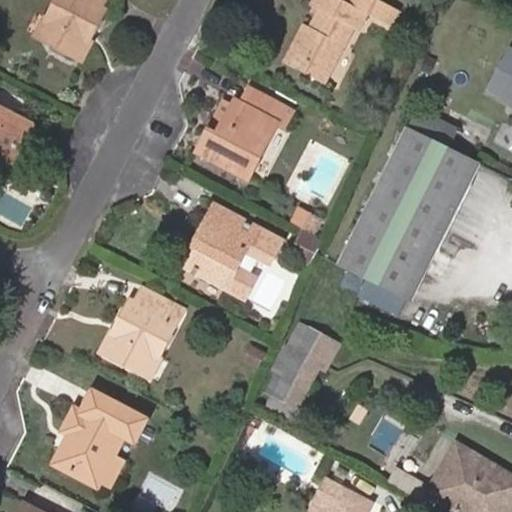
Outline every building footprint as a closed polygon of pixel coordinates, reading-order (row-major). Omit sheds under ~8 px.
[(61,0),(50,22),(46,20),(38,36),(82,60),(90,44),(88,43),(104,11),(100,9),(104,0),(61,0)] [(317,60),(310,73),(324,82),(354,26),(357,28),(366,12),(389,24),(396,12),(372,0),(347,0),(345,5),(335,0),(313,0),(312,3),(321,8),(309,31),(303,28),(293,46),(317,60)] [(317,60),(293,46),(286,61),(310,73),(317,60)] [(511,52),(493,89),(511,99),(511,52)] [(229,124),(216,117),(198,153),(247,179),(276,125),(284,128),(292,113),(248,90),(237,110),(229,124)] [(229,124),(237,110),(223,103),(216,117),(229,124)] [(0,158),(8,163),(27,128),(0,112),(0,158)] [(396,293),(406,297),(411,299),(480,165),(433,141),(441,125),(416,113),(408,129),(406,128),(339,265),(367,279),(358,296),(387,311),(396,293)] [(0,158),(0,168),(3,171),(8,163),(0,158)] [(280,244),(214,208),(194,246),(199,249),(189,269),(246,299),(256,281),(249,277),(259,260),(269,265),(280,244)] [(302,208),(294,224),(315,235),(323,218),(302,208)] [(318,243),(306,237),(297,257),(309,263),(318,243)] [(182,310),(143,289),(135,304),(131,302),(112,337),(110,336),(100,354),(149,380),(159,361),(156,359),(182,310)] [(396,316),(406,297),(396,293),(387,311),(396,316)] [(273,395),(297,408),(298,409),(319,367),(325,370),(339,344),(301,324),(288,348),(285,346),(273,369),(278,372),(268,391),(273,395)] [(146,421),(91,393),(81,413),(75,409),(62,431),(69,435),(53,464),(97,487),(101,481),(111,486),(122,465),(113,459),(125,437),(135,442),(146,421)] [(288,425),(297,408),(273,395),(264,411),(288,425)] [(508,511),(511,507),(511,476),(457,444),(428,494),(457,511),(508,511)] [(316,503),(327,509),(338,487),(327,481),(316,503)] [(365,511),(370,504),(338,487),(327,509),(316,503),(310,511),(365,511)]
